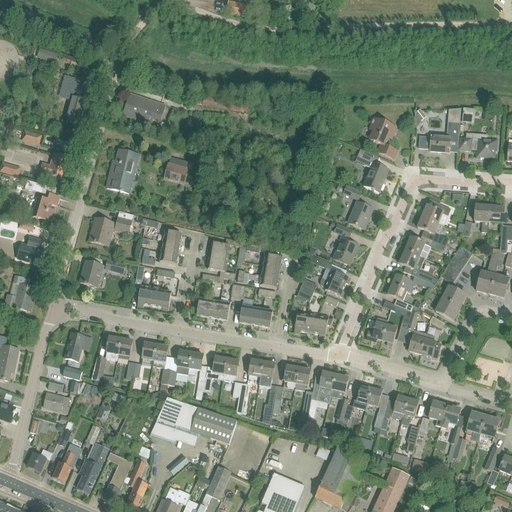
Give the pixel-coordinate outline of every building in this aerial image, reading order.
[(227,14),(250,18),(252,6),(229,2),(227,14)] [(58,56),(51,53),(40,48),(38,57),(37,59),(55,64),(58,56)] [(25,78),(33,80),(36,70),(28,68),(25,78)] [(66,118),(71,120),(81,122),(86,102),(78,100),(79,97),(82,98),(84,97),(86,89),(85,88),(76,86),(76,87),(69,85),(66,97),(71,99),(66,118)] [(161,107),(141,100),(131,97),(125,116),(158,127),(159,121),(157,120),(161,107)] [(202,107),(232,112),(233,103),(204,98),(202,107)] [(464,109),(464,112),(462,124),(474,124),(475,111),(464,109)] [(451,142),(458,143),(461,110),(449,111),(448,124),(447,137),(431,136),(431,142),(429,142),(429,139),(420,138),(419,150),(430,150),(430,152),(447,154),(448,147),(450,148),(451,142)] [(419,111),(414,115),(419,121),(424,117),(419,111)] [(393,127),(384,123),(373,119),(368,129),(373,131),(369,140),(380,144),(377,153),(394,160),(398,152),(386,147),(389,138),(387,137),(388,133),(390,134),(393,127)] [(41,137),(24,132),(22,141),(39,146),(41,137)] [(496,152),(497,142),(497,140),(489,139),(489,136),(466,135),(466,139),(460,139),(459,151),(470,152),(470,151),(477,152),(476,159),(482,160),(482,158),(495,159),(495,152),(496,152)] [(380,159),(371,155),(360,150),(355,162),(371,169),(363,187),(379,194),(389,171),(377,166),(380,159)] [(130,155),(129,155),(119,152),(117,163),(114,162),(111,173),(113,174),(112,180),(110,179),(107,189),(129,194),(132,181),(130,180),(133,168),(135,169),(138,157),(130,155)] [(71,160),(61,157),(54,155),(51,166),(43,164),(40,174),(50,177),(49,177),(64,181),(67,168),(69,168),(71,160)] [(168,164),(164,181),(166,182),(184,187),(189,170),(192,171),(194,163),(189,162),(188,163),(173,159),(171,159),(170,165),(168,164)] [(0,172),(19,178),(21,168),(2,163),(2,164),(0,163),(0,172)] [(305,181),(297,180),(294,197),(302,199),(305,181)] [(44,186),(27,182),(25,190),(41,194),(44,186)] [(336,191),(344,194),(344,195),(358,201),(362,194),(347,187),(339,184),(336,191)] [(33,217),(43,220),(53,223),(56,212),(51,211),(52,206),(57,207),(60,199),(46,195),(44,201),(38,199),(33,217)] [(373,210),(364,206),(357,203),(348,224),(363,230),(369,218),(370,218),(373,210)] [(422,218),(438,225),(442,215),(448,218),(451,210),(439,205),(437,211),(427,207),(422,218)] [(487,234),(488,224),(489,224),(490,208),(476,207),(475,222),(482,223),(481,234),(487,234)] [(503,225),(503,219),(504,209),(490,208),(489,224),(503,225)] [(425,239),(433,242),(445,247),(448,240),(434,234),(438,225),(422,218),(418,229),(428,233),(425,239)] [(117,225),(108,223),(98,220),(94,234),(92,233),(89,243),(108,248),(113,232),(128,236),(132,223),(118,220),(117,225)] [(147,221),(146,227),(151,228),(158,230),(159,224),(147,221)] [(21,222),(19,229),(32,232),(34,226),(21,222)] [(333,260),(340,263),(349,267),(353,259),(352,258),(354,252),(356,253),(359,246),(347,241),(348,239),(349,239),(352,232),(337,226),(338,225),(332,223),(330,228),(335,230),(334,233),(342,237),(333,260)] [(465,226),(464,234),(463,236),(469,238),(472,224),(466,223),(465,226)] [(509,227),(502,227),(500,251),(500,254),(506,254),(507,245),(508,241),(509,227)] [(182,235),(172,234),(165,233),(164,243),(180,246),(182,235)] [(22,245),(18,261),(41,267),(45,251),(41,250),(43,242),(30,239),(28,244),(28,247),(22,245)] [(430,249),(424,247),(425,245),(411,239),(405,252),(424,260),(425,260),(430,249)] [(446,247),(445,247),(433,242),(430,248),(443,253),(446,247)] [(178,256),(180,246),(164,243),(162,253),(178,256)] [(231,247),(222,245),(212,244),(210,255),(221,256),(220,261),(210,259),(208,270),(227,273),(231,247)] [(243,263),(243,262),(245,263),(247,253),(259,255),(260,248),(249,246),(249,245),(241,244),(240,248),(238,262),(243,263)] [(470,260),(473,255),(461,247),(458,252),(470,260)] [(405,252),(400,265),(406,267),(403,273),(412,276),(414,271),(416,265),(421,267),(424,260),(405,252)] [(470,260),(458,252),(454,257),(466,265),(470,260)] [(160,263),(167,264),(177,266),(178,256),(162,253),(160,263)] [(495,277),(500,254),(492,255),(487,274),(481,273),(477,292),(490,296),(495,277)] [(265,256),(263,266),(280,269),(282,259),(265,256)] [(466,265),(454,257),(451,262),(463,270),(466,265)] [(143,258),(142,265),(155,267),(156,260),(143,258)] [(350,280),(341,276),(330,271),(332,266),(315,259),(313,264),(326,270),(322,280),(344,289),(346,285),(348,285),(350,280)] [(98,289),(100,279),(103,267),(96,265),(86,262),(86,263),(88,263),(85,275),(83,274),(80,284),(98,289)] [(106,270),(123,275),(125,267),(108,262),(106,270)] [(463,270),(451,262),(448,267),(459,275),(463,270)] [(261,277),(279,280),(280,269),(263,266),(261,277)] [(146,268),(138,267),(135,288),(141,289),(142,282),(143,282),(146,268)] [(459,275),(448,267),(444,272),(456,280),(459,275)] [(166,272),(165,278),(174,280),(176,273),(166,272)] [(250,274),(245,274),(246,273),(240,272),(238,284),(244,285),(244,284),(248,285),(250,274)] [(456,280),(444,272),(441,278),(453,285),(456,280)] [(418,279),(420,280),(434,286),(437,280),(433,279),(420,273),(418,279)] [(203,275),(202,282),(215,284),(216,277),(203,275)] [(392,287),(407,293),(411,295),(414,289),(413,288),(415,287),(414,284),(411,283),(411,282),(394,275),(392,280),(394,281),(392,287)] [(279,280),(261,277),(256,276),(254,286),(277,290),(279,280)] [(16,299),(8,297),(5,311),(13,314),(15,309),(30,313),(36,289),(29,287),(31,280),(19,277),(17,285),(20,286),(16,299)] [(504,299),(507,290),(509,280),(495,277),(490,296),(504,299)] [(302,286),(315,292),(317,286),(305,280),(302,286)] [(343,293),(344,289),(322,280),(321,282),(320,284),(321,286),(322,288),(324,289),(326,290),(325,292),(342,299),(344,293),(343,293)] [(430,291),(434,286),(420,280),(418,286),(430,291)] [(234,286),(231,299),(237,300),(240,287),(234,286)] [(300,292),(312,298),(315,292),(302,286),(300,292)] [(144,306),(149,307),(152,288),(151,287),(150,290),(141,289),(138,308),(144,309),(144,306)] [(244,301),(246,288),(240,287),(237,300),(244,301)] [(407,293),(392,287),(390,291),(387,290),(385,295),(403,303),(407,293)] [(152,288),(149,307),(159,308),(161,292),(162,289),(152,288)] [(442,300),(460,309),(466,297),(449,288),(442,300)] [(275,299),(276,293),(266,291),(265,297),(275,299)] [(161,292),(159,308),(163,309),(163,311),(169,312),(172,294),(161,292)] [(310,303),(312,298),(300,292),(297,298),(310,303)] [(325,303),(327,304),(336,308),(339,302),(327,297),(325,303)] [(217,320),(228,322),(230,306),(228,305),(229,301),(227,299),(222,298),(221,304),(220,304),(217,320)] [(207,318),(210,300),(210,302),(200,300),(197,316),(207,318)] [(217,320),(220,304),(215,303),(215,300),(210,300),(207,318),(217,320)] [(460,309),(442,300),(436,313),(453,322),(460,309)] [(397,308),(385,302),(383,308),(395,313),(397,308)] [(418,310),(422,304),(417,302),(413,308),(418,310)] [(240,324),(250,325),(253,307),(252,309),(242,308),(240,324)] [(250,325),(260,327),(263,311),(258,310),(258,308),(253,307),(250,325)] [(413,331),(417,318),(419,311),(413,308),(411,314),(408,326),(407,330),(413,331)] [(273,312),(263,311),(260,327),(270,329),(273,312)] [(402,324),(408,326),(411,314),(407,312),(405,311),(402,324)] [(301,333),(305,333),(308,317),(298,315),(293,314),(292,319),(291,319),(290,327),(295,328),(294,334),(300,335),(301,333)] [(308,314),(308,317),(305,333),(315,335),(318,316),(308,314)] [(329,317),(318,316),(315,335),(320,336),(319,337),(325,338),(327,326),(331,327),(334,319),(333,319),(332,321),(328,320),(329,317)] [(433,318),(430,324),(442,330),(445,324),(433,318)] [(377,341),(381,342),(387,321),(377,319),(373,333),(369,331),(366,341),(376,343),(377,341)] [(397,329),(387,326),(388,322),(387,321),(381,342),(388,343),(387,346),(392,348),(397,329)] [(420,356),(426,336),(415,332),(409,353),(420,356)] [(78,363),(85,338),(72,334),(65,360),(78,363)] [(434,344),(435,338),(426,336),(420,356),(432,359),(437,360),(440,350),(439,349),(440,346),(441,346),(434,344)] [(0,380),(10,382),(12,369),(15,370),(19,351),(5,348),(7,339),(0,337),(0,349),(1,350),(0,355),(0,380)] [(110,338),(108,348),(106,360),(117,362),(121,340),(110,338)] [(117,362),(118,362),(118,359),(130,361),(133,342),(121,340),(117,362)] [(153,362),(156,346),(145,344),(142,360),(153,362)] [(153,368),(165,370),(168,348),(156,346),(153,362),(154,362),(153,368)] [(189,370),(191,354),(180,352),(177,374),(179,374),(188,375),(189,370)] [(195,377),(196,371),(201,372),(204,356),(191,354),(188,375),(195,377)] [(212,380),(223,381),(224,382),(227,360),(216,358),(214,371),(208,370),(208,368),(206,379),(204,392),(210,394),(212,380)] [(97,359),(92,381),(102,383),(104,374),(107,361),(97,359)] [(239,362),(227,360),(224,382),(233,383),(234,380),(236,381),(236,378),(239,362)] [(248,382),(259,384),(263,363),(263,361),(257,360),(257,362),(252,361),(248,382)] [(263,363),(259,384),(259,388),(270,390),(271,387),(275,365),(263,363)] [(126,378),(132,379),(135,365),(129,364),(126,378)] [(135,365),(132,379),(139,380),(141,366),(135,365)] [(284,383),(288,384),(287,387),(295,388),(298,369),(287,367),(284,383)] [(83,373),(76,371),(66,368),(64,377),(80,382),(83,373)] [(298,369),(295,388),(296,388),(295,391),(305,392),(305,390),(307,390),(310,371),(298,369)] [(164,372),(162,386),(161,392),(167,393),(168,387),(170,373),(164,372)] [(176,374),(170,373),(168,387),(174,388),(176,374)] [(312,394),(311,401),(326,404),(328,404),(329,405),(330,398),(335,376),(323,373),(321,383),(319,390),(319,389),(318,392),(313,391),(312,394)] [(344,393),(345,394),(348,379),(335,376),(330,398),(336,399),(342,401),(344,393)] [(204,392),(206,379),(200,378),(197,391),(204,392)] [(64,387),(50,383),(48,390),(62,393),(64,387)] [(73,383),(70,393),(77,395),(80,385),(73,383)] [(239,399),(241,385),(235,384),(232,398),(239,399)] [(355,401),(353,408),(365,412),(367,406),(371,390),(367,388),(368,385),(362,384),(359,394),(357,402),(355,401)] [(247,386),(241,385),(239,399),(236,415),(242,417),(247,386)] [(274,407),(277,388),(271,387),(270,390),(268,406),(274,407)] [(277,388),(274,407),(273,409),(280,410),(283,389),(277,388)] [(371,390),(367,406),(378,409),(383,390),(378,388),(377,391),(371,390)] [(306,393),(301,421),(308,422),(309,419),(308,419),(312,394),(306,393)] [(44,409),(54,411),(68,415),(70,408),(68,408),(70,400),(47,394),(44,409)] [(391,413),(390,418),(390,419),(394,420),(396,414),(403,416),(408,400),(403,399),(404,396),(399,394),(396,404),(393,413),(391,413)] [(402,421),(401,425),(408,427),(410,419),(414,420),(420,400),(414,399),(414,402),(408,400),(403,416),(402,421)] [(163,410),(157,422),(177,429),(191,434),(213,441),(230,446),(237,423),(199,410),(198,410),(168,400),(163,410)] [(336,420),(337,420),(336,425),(341,427),(343,421),(343,419),(347,406),(348,402),(342,401),(336,420)] [(434,403),(431,413),(429,420),(436,422),(435,427),(440,429),(447,407),(434,403)] [(0,404),(0,420),(11,424),(14,415),(15,415),(15,413),(16,409),(0,404)] [(97,418),(105,422),(110,410),(102,406),(97,418)] [(353,408),(347,406),(343,419),(349,421),(353,408)] [(447,407),(440,429),(446,431),(448,425),(456,427),(461,411),(447,407)] [(466,436),(471,438),(471,439),(471,440),(472,441),(473,442),(478,444),(480,436),(481,436),(486,418),(472,414),(466,436)] [(373,434),(378,435),(383,417),(377,415),(374,429),(373,434)] [(383,417),(378,435),(385,436),(386,432),(390,419),(390,418),(383,417)] [(481,436),(479,440),(486,442),(487,439),(493,441),(492,443),(493,443),(499,422),(486,418),(481,436)] [(424,437),(429,421),(422,419),(418,436),(424,437)] [(30,433),(37,435),(40,423),(33,421),(30,433)] [(172,444),(177,429),(157,422),(151,437),(172,444)] [(86,443),(93,446),(80,474),(84,476),(78,490),(89,495),(106,458),(111,447),(103,443),(102,447),(95,444),(101,430),(93,426),(86,443)] [(409,443),(406,452),(412,454),(419,430),(411,428),(407,443),(409,443)] [(455,429),(450,445),(452,446),(456,447),(458,441),(461,431),(455,429)] [(65,448),(72,433),(66,431),(59,445),(65,448)] [(456,447),(453,460),(460,462),(466,443),(458,441),(456,447)] [(41,474),(45,465),(46,461),(49,462),(55,450),(49,447),(47,452),(43,450),(41,455),(35,453),(28,468),(41,474)] [(57,470),(53,479),(65,484),(69,475),(71,469),(73,470),(82,452),(70,447),(70,448),(62,465),(59,464),(57,470)] [(313,447),(310,457),(321,461),(324,451),(313,447)] [(338,448),(319,490),(315,499),(344,511),(346,511),(350,504),(369,462),(338,448)] [(492,473),(493,471),(501,452),(493,449),(485,470),(492,473)] [(109,487),(103,501),(114,506),(133,464),(111,454),(108,461),(119,466),(109,487)] [(202,462),(199,468),(201,469),(204,470),(206,464),(206,465),(209,459),(206,458),(203,456),(201,462),(202,462)] [(499,471),(511,476),(511,459),(505,457),(499,471)] [(127,478),(124,484),(128,486),(135,489),(129,502),(125,511),(127,511),(138,511),(140,507),(142,507),(143,504),(142,502),(143,501),(142,500),(148,487),(140,483),(142,480),(140,480),(146,465),(139,462),(131,480),(127,478)] [(428,464),(420,462),(418,470),(425,472),(428,464)] [(218,469),(212,482),(208,491),(199,511),(205,511),(211,499),(219,502),(231,474),(218,469)] [(385,486),(373,511),(394,511),(410,477),(392,469),(384,486),(385,486)] [(487,485),(493,487),(499,474),(493,471),(492,473),(487,485)] [(295,511),(306,488),(276,474),(262,504),(267,507),(265,511),(260,511),(259,511),(258,511),(295,511)] [(196,486),(208,491),(212,482),(200,477),(196,486)] [(179,492),(174,502),(186,508),(187,506),(190,500),(191,497),(179,492)] [(496,496),(493,503),(507,509),(510,502),(496,496)] [(354,498),(351,506),(357,509),(357,508),(360,501),(360,500),(354,498)] [(416,505),(416,506),(416,508),(416,510),(417,511),(418,511),(427,511),(428,511),(429,510),(430,508),(430,507),(430,505),(430,503),(429,502),(428,501),(426,500),(425,499),(423,499),(421,499),(420,499),(418,500),(417,502),(416,503),(416,505)] [(176,511),(178,508),(163,501),(160,509),(162,510),(161,511),(176,511)]
